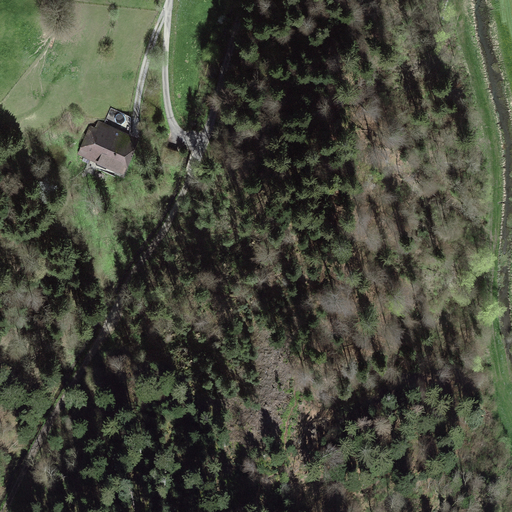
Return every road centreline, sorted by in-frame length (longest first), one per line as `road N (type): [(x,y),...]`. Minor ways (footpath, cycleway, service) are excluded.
road 1 (track): [(4,511),(37,437),(153,255),(202,142)]
road 2 (track): [(202,142),(185,136),(170,116),(171,0)]
road 3 (track): [(202,142),(251,0)]
